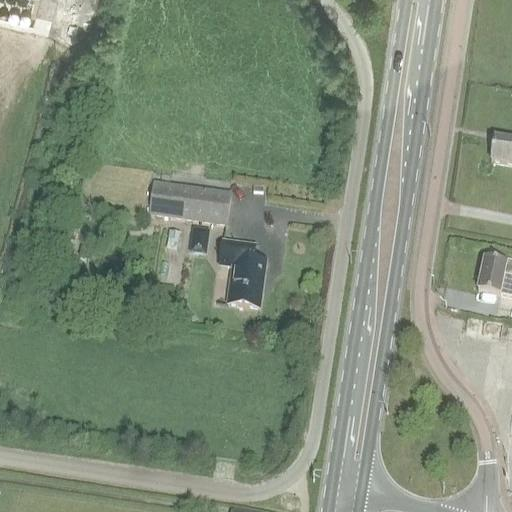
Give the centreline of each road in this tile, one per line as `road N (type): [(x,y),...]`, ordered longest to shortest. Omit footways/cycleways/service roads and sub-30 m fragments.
road 1 (unclassified): [(325,0),(361,67),(364,96),(305,460),(262,493),(0,457)]
road 2 (unclassified): [(485,511),(482,426),(446,380),(419,313),(462,0)]
road 3 (primary): [(406,0),(329,506)]
road 4 (primary): [(360,495),(435,0)]
